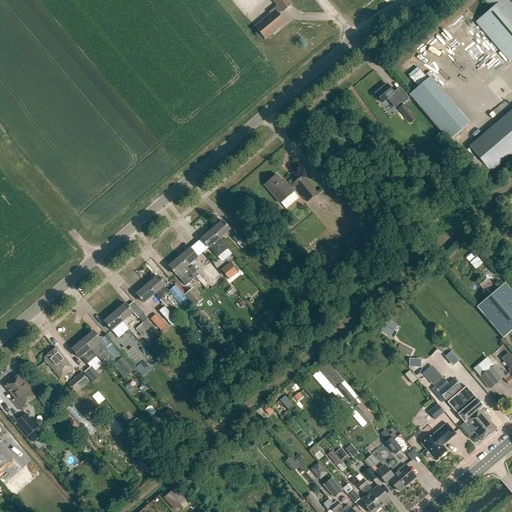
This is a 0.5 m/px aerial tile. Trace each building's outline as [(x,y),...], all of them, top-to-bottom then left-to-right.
[(269,13),(270,14),(255,27),(257,31),(256,31),(256,33),(256,35),(257,37),(259,38),(262,38),(263,37),(265,40),(285,24),(278,15),(282,12),(292,5),(287,0),(272,0),(277,6),(269,13)] [(476,23),(509,61),(511,59),(511,8),(509,5),(510,4),(506,0),(486,0),(485,1),(492,9),(476,23)] [(429,78),(409,95),(449,141),(468,124),(429,78)] [(375,95),(382,103),(388,98),(391,102),(397,97),(387,85),(375,95)] [(407,123),(413,119),(403,103),(396,107),(407,123)] [(511,110),(469,148),(489,171),(511,151),(511,110)] [(417,156),(414,145),(405,147),(408,158),(417,156)] [(290,189),(286,184),(285,185),(277,175),(264,186),(280,204),(297,190),(307,202),(317,194),(302,176),(292,185),(293,186),(290,189)] [(212,230),(219,239),(230,230),(222,221),(212,230)] [(244,234),(238,226),(234,230),(238,234),(234,238),(243,249),(248,245),(241,237),(244,234)] [(210,247),(218,256),(227,248),(219,239),(212,230),(201,240),(208,248),(210,247)] [(356,232),(341,245),(351,257),(367,244),(356,232)] [(179,258),(187,267),(197,258),(190,249),(179,258)] [(473,251),(465,257),(474,268),(481,263),(473,251)] [(182,282),(185,286),(186,286),(196,277),(187,267),(179,258),(169,267),(176,276),(182,282)] [(238,273),(230,263),(221,271),(229,280),(238,273)] [(211,277),(216,271),(208,264),(203,270),(211,277)] [(147,286),(155,294),(165,285),(158,277),(147,286)] [(511,292),(504,284),(477,307),(503,338),(511,330),(511,292)] [(136,295),(144,303),(155,294),(147,286),(136,295)] [(176,287),(169,293),(183,310),(190,304),(176,287)] [(191,289),(184,295),(194,307),(201,301),(191,289)] [(115,313),(122,322),(133,313),(125,304),(115,313)] [(159,312),(172,327),(178,322),(165,307),(159,312)] [(104,322),(111,331),(122,322),(115,313),(104,322)] [(136,329),(149,343),(160,333),(148,320),(149,319),(145,314),(140,318),(144,323),(136,329)] [(169,328),(157,314),(151,319),(163,333),(169,328)] [(386,320),(380,331),(387,335),(393,324),(386,320)] [(82,341),(96,357),(106,349),(99,342),(101,340),(93,332),(82,341)] [(81,357),(87,365),(96,357),(82,341),(72,350),(79,359),(81,357)] [(398,343),(395,350),(409,357),(412,351),(398,343)] [(144,362),(132,348),(128,351),(124,346),(119,351),(135,369),(144,362)] [(55,348),(46,357),(48,359),(45,361),(50,367),(53,367),(54,368),(53,371),(61,379),(73,369),(55,348)] [(450,351),(445,355),(450,360),(454,356),(450,351)] [(511,381),(511,357),(508,353),(501,359),(511,371),(511,375),(511,374),(505,380),(508,385),(511,381)] [(111,365),(122,378),(132,369),(121,356),(111,365)] [(485,372),(480,376),(490,388),(506,375),(496,363),(494,364),(488,356),(479,364),(485,372)] [(415,360),(407,365),(410,370),(418,364),(415,360)] [(325,391),(328,389),(359,426),(372,416),(325,361),(310,374),(325,391)] [(90,366),(83,372),(91,382),(99,376),(90,366)] [(76,370),(63,381),(67,386),(80,375),(76,370)] [(409,371),(404,375),(411,384),(416,380),(409,371)] [(5,387),(15,398),(12,401),(20,411),(38,395),(30,386),(29,387),(19,375),(5,387)] [(81,375),(68,387),(74,394),(87,382),(81,375)] [(438,389),(433,394),(441,404),(462,386),(454,377),(440,390),(438,389)] [(466,387),(447,403),(474,433),(482,442),(497,429),(480,410),(483,407),(466,387)] [(286,409),(291,405),(283,395),(278,399),(286,409)] [(45,406),(49,413),(55,409),(50,403),(45,406)] [(438,403),(429,410),(436,418),(445,411),(438,403)] [(150,405),(143,411),(149,418),(156,412),(150,405)] [(270,407),(265,411),(269,416),(273,412),(270,407)] [(38,427),(26,414),(17,422),(29,436),(38,427)] [(132,422),(136,427),(141,423),(137,419),(132,422)] [(442,446),(456,434),(447,424),(433,435),(421,444),(428,452),(426,453),(426,456),(429,459),(431,459),(433,458),(435,461),(447,452),(442,446)] [(390,436),(384,429),(379,434),(384,440),(390,436)] [(34,431),(29,436),(28,436),(34,443),(40,437),(34,431)] [(401,450),(392,438),(385,443),(395,455),(401,450)] [(350,443),(344,447),(351,458),(357,454),(350,443)] [(339,449),(334,454),(337,458),(343,453),(339,449)] [(406,454),(409,459),(416,454),(412,450),(406,454)] [(332,451),(327,456),(341,473),(347,469),(337,458),(334,454),(332,451)] [(299,467),(291,457),(284,463),(292,473),(299,467)] [(310,469),(317,478),(325,471),(317,463),(310,469)] [(386,485),(390,482),(388,480),(393,476),(384,466),(376,472),(386,485)] [(390,482),(398,491),(408,483),(408,484),(416,478),(405,466),(393,476),(388,480),(390,482)] [(377,477),(369,467),(361,473),(369,483),(377,477)] [(81,483),(73,474),(67,479),(75,488),(81,483)] [(330,476),(322,483),(333,497),(342,490),(330,476)] [(360,483),(380,507),(389,500),(378,486),(373,491),(363,480),(360,483)] [(347,483),(342,487),(354,502),(359,498),(347,483)] [(360,501),(369,511),(374,511),(380,507),(360,483),(356,485),(366,497),(360,501)] [(176,488),(163,499),(174,511),(186,500),(176,488)] [(309,492),(303,496),(316,511),(319,511),(323,509),(309,492)] [(299,511),(300,511),(288,497),(283,501),(292,511),(299,511)] [(333,505),(338,511),(353,511),(351,509),(348,506),(343,510),(336,503),(333,505)]
